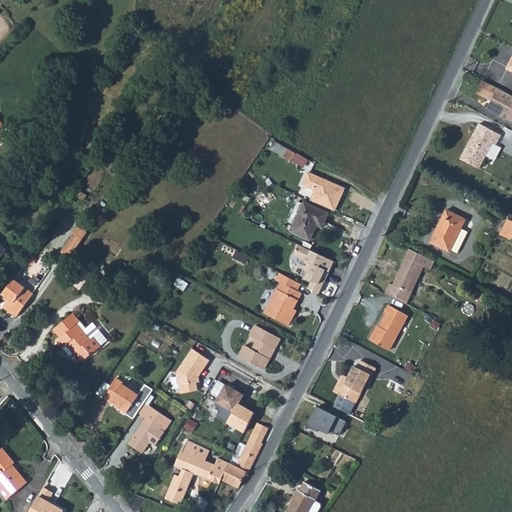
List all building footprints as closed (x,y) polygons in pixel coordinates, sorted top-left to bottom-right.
[(132,30),(121,45),(130,52),(141,37),(132,30)] [(511,95),(501,89),(498,96),(494,94),(486,108),(511,122),(511,95)] [(500,134),(478,123),(460,158),(478,168),(492,142),(495,143),(500,134)] [(274,142),(270,149),(291,161),(295,154),(274,142)] [(316,190),(311,200),(335,212),(347,190),(311,172),(304,184),(316,190)] [(265,204),(271,199),(263,190),(257,196),(265,204)] [(288,222),(294,224),(303,205),(297,202),(288,222)] [(303,205),(294,224),(291,232),(310,240),(317,225),(319,221),(324,223),(328,214),(304,203),(303,205)] [(448,251),(449,249),(460,228),(465,218),(446,209),(429,241),(448,251)] [(511,220),(507,218),(499,233),(511,239),(511,237),(511,220)] [(79,224),(73,233),(74,234),(82,239),(88,230),(79,224)] [(460,228),(449,249),(456,252),(466,231),(460,228)] [(82,239),(74,234),(61,252),(69,258),(82,239)] [(334,261),(298,244),(293,255),(306,261),(302,268),(308,271),(305,278),(312,281),(309,288),(319,294),(326,279),(322,278),(326,270),(329,272),(334,261)] [(389,283),(384,292),(406,303),(422,266),(429,269),(433,260),(408,248),(392,284),(389,283)] [(65,278),(80,291),(89,280),(93,275),(84,269),(87,265),(84,263),(81,266),(78,263),(65,278)] [(294,315),(290,313),(293,309),(301,293),(297,291),(301,284),(279,272),(275,279),(281,283),(264,313),(288,326),(294,315)] [(13,279),(2,295),(8,300),(7,302),(2,308),(10,313),(12,311),(18,315),(33,295),(13,279)] [(377,331),(375,330),(370,340),(388,350),(407,315),(389,305),(385,312),(386,313),(379,327),(377,331)] [(63,348),(66,345),(70,343),(77,351),(74,354),(82,363),(106,342),(91,323),(85,328),(82,331),(77,325),(80,322),(73,314),(54,330),(60,337),(56,341),(63,348)] [(264,369),(269,359),(266,357),(272,347),(275,349),(281,338),(255,325),(250,336),(257,340),(252,350),(245,346),(239,356),(264,369)] [(70,343),(66,345),(74,354),(77,351),(70,343)] [(266,357),(269,359),(275,349),(272,347),(266,357)] [(192,350),(176,373),(179,394),(197,391),(194,377),(196,375),(198,376),(209,361),(192,350)] [(348,378),(339,394),(333,405),(349,413),(370,375),(372,376),(376,368),(360,360),(357,367),(354,366),(348,378)] [(333,391),(339,394),(348,378),(342,375),(333,391)] [(102,399),(110,403),(111,400),(119,405),(117,407),(127,413),(126,414),(133,419),(137,413),(144,403),(152,390),(145,385),(137,394),(122,384),(123,383),(116,378),(102,399)] [(216,383),(210,395),(216,398),(223,386),(216,383)] [(223,386),(215,402),(234,412),(238,404),(242,395),(223,386)] [(144,403),(137,413),(145,418),(151,408),(144,403)] [(254,413),(238,404),(234,412),(227,423),(244,433),(254,413)] [(335,414),(314,404),(306,422),(305,424),(315,429),(316,427),(326,432),(327,429),(337,434),(344,420),(335,415),(335,414)] [(151,408),(145,418),(128,444),(142,454),(149,443),(155,446),(164,432),(159,429),(166,417),(151,408)] [(229,463),(221,480),(238,488),(246,472),(247,473),(262,444),(260,442),(267,428),(257,423),(245,447),(239,444),(229,463)] [(192,475),(219,485),(221,480),(229,463),(217,457),(215,464),(203,459),(207,450),(185,439),(173,466),(184,471),(181,478),(175,476),(166,499),(181,505),(192,475)] [(0,486),(2,489),(6,486),(12,494),(26,482),(15,468),(13,470),(10,466),(12,464),(14,463),(2,448),(0,449),(0,486)] [(297,490),(285,511),(286,511),(316,511),(320,505),(320,503),(315,500),(320,491),(303,482),(298,491),(297,490)] [(0,486),(0,490),(6,498),(12,494),(6,486),(2,489),(0,486)] [(54,492),(44,486),(28,511),(61,511),(63,510),(48,501),(54,492)]
